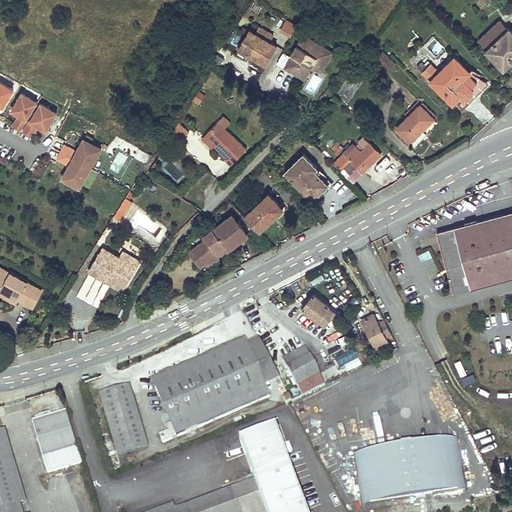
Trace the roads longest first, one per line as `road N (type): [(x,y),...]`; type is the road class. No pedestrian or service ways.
road 1 (tertiary): [(0,387),(183,326),(511,160)]
road 2 (tertiary): [(436,176),(133,331)]
road 3 (residential): [(133,331),(135,305),(167,252),(297,118),(280,97),(278,71)]
road 4 (tertiary): [(133,331),(0,373)]
